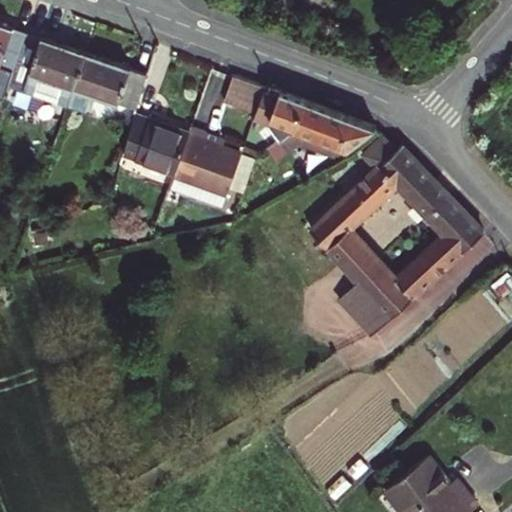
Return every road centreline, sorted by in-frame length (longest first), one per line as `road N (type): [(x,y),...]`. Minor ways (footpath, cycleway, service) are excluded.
road 1 (residential): [(141,7),(366,92),(422,126)]
road 2 (residential): [(422,126),(511,26)]
road 3 (residential): [(422,126),(511,221)]
